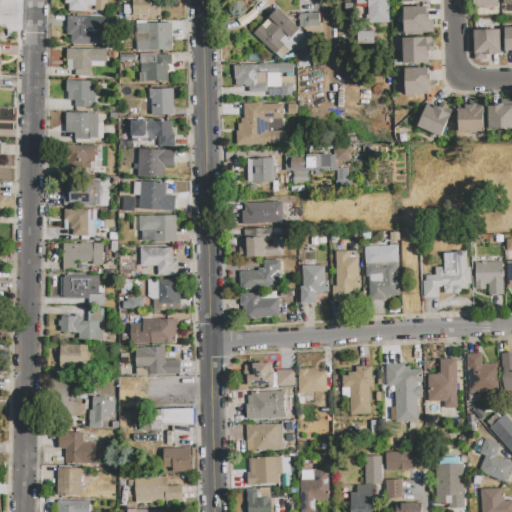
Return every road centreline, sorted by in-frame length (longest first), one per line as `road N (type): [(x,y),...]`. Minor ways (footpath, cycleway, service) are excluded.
road 1 (residential): [(217,511),(202,0)]
road 2 (residential): [(26,511),(38,0)]
road 3 (residential): [(213,345),(511,327)]
road 4 (residential): [(511,78),(477,79),(456,63),(454,0)]
